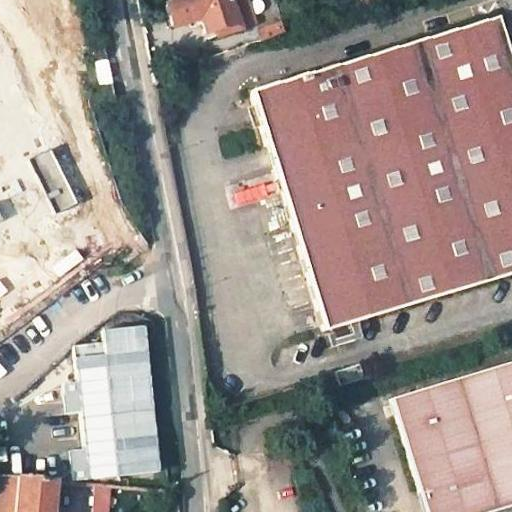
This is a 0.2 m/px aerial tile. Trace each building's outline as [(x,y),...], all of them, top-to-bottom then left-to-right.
[(200,17),(194,0),(170,0),(172,2),(166,4),(173,25),(200,17)] [(216,35),(240,27),(231,0),(194,0),(200,17),(205,32),(215,29),(216,35)] [(511,78),(493,16),(249,89),(322,330),(511,273),(511,78)] [(198,59),(195,50),(170,48),(176,67),(198,59)] [(75,200),(51,148),(32,158),(55,211),(75,200)] [(41,317),(0,342),(0,350),(13,371),(58,343),(41,317)] [(74,485),(162,479),(151,328),(103,332),(104,345),(77,347),(80,385),(65,386),(67,416),(88,414),(91,451),(72,453),(74,485)] [(511,360),(390,398),(423,511),(482,511),(511,503),(511,360)] [(356,364),(333,371),(337,385),(361,377),(356,364)] [(0,474),(0,511),(47,511),(51,479),(0,474)]
